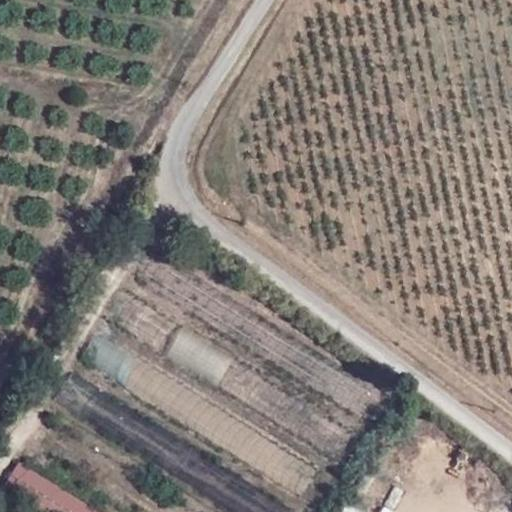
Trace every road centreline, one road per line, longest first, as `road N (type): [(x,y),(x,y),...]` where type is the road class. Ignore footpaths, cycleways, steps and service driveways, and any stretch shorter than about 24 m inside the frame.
road 1 (residential): [(259,0),(182,117),(170,172),(197,215),(511,452)]
road 2 (track): [(197,215),(224,195),(258,197),(331,275),(511,410)]
road 3 (track): [(184,195),(154,223),(0,469)]
road 4 (track): [(234,196),(230,121),(303,0)]
